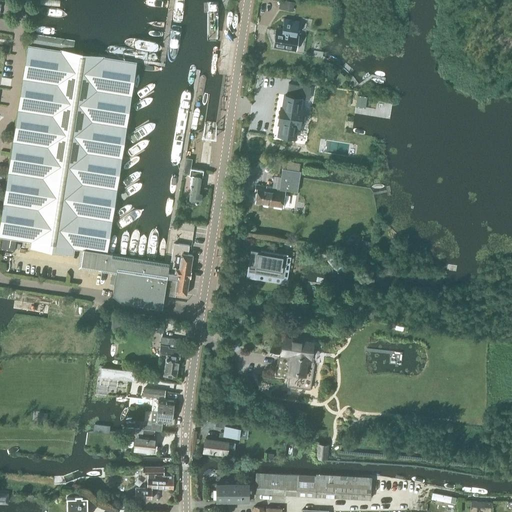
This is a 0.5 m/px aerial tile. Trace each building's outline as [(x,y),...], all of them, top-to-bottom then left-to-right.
[(292,12),(294,3),(280,0),(278,9),(292,12)] [(277,29),(274,46),(296,49),(298,35),(294,35),(296,20),(284,19),(282,29),(277,29)] [(105,253),(133,62),(30,46),(0,235),(31,241),(31,245),(73,252),(74,247),(83,249),(81,265),(112,270),(116,271),(114,284),(113,295),(122,302),(162,308),(169,263),(166,263),(105,253)] [(338,86),(345,79),(339,74),(332,81),(338,86)] [(278,135),(287,136),(295,137),(297,124),(299,124),(301,111),(299,111),(301,98),(309,99),(311,87),(311,86),(289,82),(286,95),(285,95),(282,108),(280,108),(278,121),(280,122),(278,135)] [(200,203),(201,195),(200,195),(201,188),(200,188),(203,171),(190,169),(192,159),(185,158),(182,174),(190,175),(189,177),(192,177),(191,188),(190,201),(200,203)] [(300,170),(301,162),(288,160),(287,168),(300,170)] [(298,192),(300,176),(301,171),(282,168),(281,176),(284,176),(282,188),(256,184),(255,192),(257,192),(256,203),(283,207),(286,190),(298,192)] [(372,248),(373,242),(362,240),(361,247),(372,248)] [(190,276),(191,270),(190,269),(193,254),(189,253),(190,244),(174,242),(170,267),(172,267),(168,294),(175,295),(176,292),(186,293),(189,276),(190,276)] [(286,253),(262,249),(261,251),(252,250),(249,267),(263,270),(263,273),(284,277),(285,270),(284,270),(287,256),(285,255),(286,253)] [(246,315),(238,313),(237,321),(245,322),(246,315)] [(166,317),(159,316),(156,331),(163,332),(166,317)] [(182,340),(161,337),(160,350),(160,351),(161,352),(162,353),(163,354),(164,354),(166,354),(163,375),(176,377),(182,340)] [(322,344),(312,343),(284,338),(282,354),(288,355),(288,358),(278,357),(275,375),(286,377),(286,380),(288,380),(288,385),(310,389),(314,362),(319,363),(319,358),(323,359),(324,352),(320,352),(322,344)] [(102,367),(101,376),(135,381),(135,370),(102,367)] [(144,388),(143,395),(157,397),(159,397),(158,409),(175,412),(175,409),(173,408),(174,400),(165,399),(165,398),(165,397),(166,391),(166,390),(159,390),(158,390),(144,388)] [(143,428),(154,430),(161,430),(161,425),(162,423),(163,423),(163,422),(171,423),(172,416),(172,415),(174,414),(175,412),(158,409),(153,409),(151,424),(144,423),(143,428)] [(9,420),(19,420),(19,410),(9,410),(9,420)] [(206,438),(204,450),(226,453),(233,454),(235,443),(228,442),(228,441),(226,441),(227,435),(237,436),(239,422),(227,420),(217,419),(216,425),(226,426),(226,432),(224,431),(223,431),(222,432),(221,432),(220,433),(219,434),(219,435),(218,440),(206,438)] [(109,433),(110,429),(110,425),(93,423),(92,430),(92,431),(109,433)] [(126,430),(125,437),(135,438),(134,446),(138,447),(137,451),(144,452),(145,448),(153,449),(154,441),(153,441),(154,430),(143,428),(126,427),(126,430)] [(329,444),(327,444),(318,443),(317,443),(315,459),(328,459),(329,444)] [(165,466),(143,467),(143,474),(148,474),(148,488),(136,487),(136,497),(153,498),(153,487),(174,488),(175,474),(165,474),(165,466)] [(370,497),(371,475),(316,472),(316,473),(316,474),(298,473),(296,473),(272,472),(271,477),(256,476),(255,491),(295,493),(297,493),(312,494),(370,497)] [(217,482),(217,498),(249,498),(249,482),(217,482)] [(75,496),(67,496),(67,511),(87,511),(87,496),(82,496),(82,494),(75,494),(75,496)]
